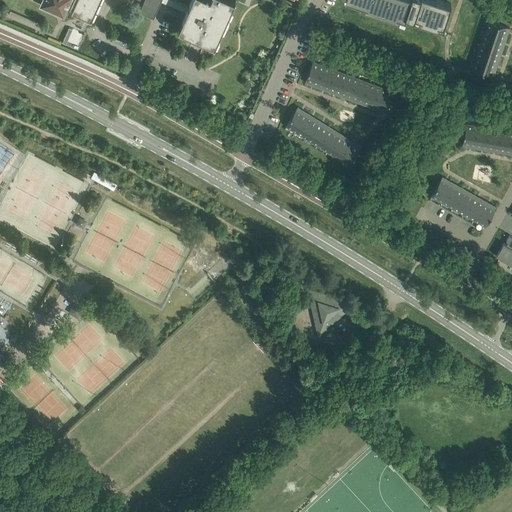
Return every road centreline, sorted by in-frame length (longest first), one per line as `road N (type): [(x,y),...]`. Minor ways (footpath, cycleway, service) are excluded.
road 1 (tertiary): [(511,363),(226,183),(0,64)]
road 2 (unclassified): [(244,156),(113,82),(0,33)]
road 3 (unclassified): [(462,282),(244,156)]
road 4 (residential): [(318,0),(303,17),(244,156)]
road 5 (unclassified): [(85,511),(0,421)]
